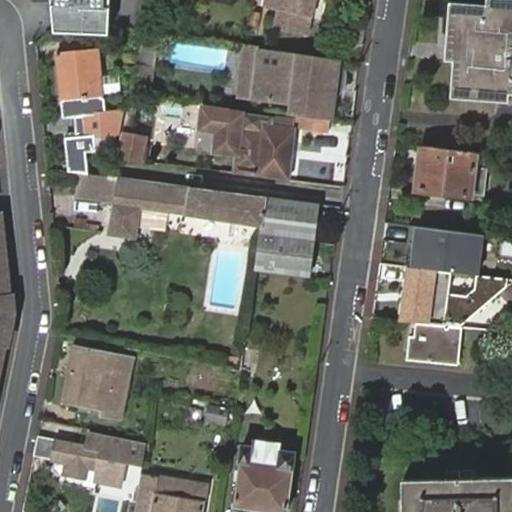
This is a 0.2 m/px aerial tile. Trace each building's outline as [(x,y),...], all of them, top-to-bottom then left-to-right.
[(50,0),(51,6),(105,11),(105,0),(50,0)] [(274,0),(271,9),(285,14),(282,30),(312,38),(316,22),(318,22),(324,0),(274,0)] [(452,2),(448,46),(468,47),(467,62),(454,61),(451,98),(507,103),(507,92),(511,92),(511,4),(487,3),(487,6),(452,2)] [(51,6),(54,33),(104,38),(105,11),(51,6)] [(153,62),(158,32),(143,30),(139,60),(153,62)] [(256,101),(264,48),(257,47),(249,46),(241,99),(256,101)] [(468,47),(448,46),(446,60),(454,61),(467,62),(468,47)] [(66,140),(68,171),(76,172),(88,174),(85,156),(98,155),(96,136),(119,135),(122,112),(106,114),(105,101),(100,96),(97,48),(57,53),(62,104),(68,103),(70,122),(76,121),(76,139),(66,140)] [(337,99),(327,98),(333,59),(264,48),(256,101),(290,106),(289,116),(294,117),(330,122),(334,122),(337,101),(337,99)] [(344,92),(345,90),(345,88),(346,87),(346,85),(347,82),(347,80),(347,76),(347,74),(347,72),(347,70),(346,68),(345,66),(345,64),(343,62),(342,60),(333,59),(327,98),(337,99),(337,101),(338,100),(341,96),(342,94),(344,92)] [(148,98),(150,83),(132,81),(129,96),(148,98)] [(64,123),(70,122),(68,103),(62,104),(64,123)] [(233,174),(289,182),(296,129),(293,128),(294,122),(218,112),(213,150),(226,152),(226,153),(236,155),(233,174)] [(294,122),(293,128),(296,129),(328,132),(330,122),(294,117),(294,122)] [(125,137),(121,160),(144,162),(147,140),(125,137)] [(472,167),(474,152),(422,146),(418,188),(470,193),(470,196),(484,197),(487,169),(472,167)] [(117,178),(88,174),(76,172),(74,189),(115,194),(117,178)] [(269,198),(117,178),(115,194),(110,234),(138,237),(142,207),(264,225),(269,198)] [(310,277),(318,205),(269,198),(264,225),(257,268),(310,277)] [(0,211),(0,376),(13,312),(1,211),(0,211)] [(487,234),(417,226),(412,267),(438,270),(483,274),(487,234)] [(412,267),(407,266),(401,322),(415,324),(433,325),(438,270),(412,267)] [(458,366),(462,328),(433,325),(415,324),(414,337),(407,337),(404,361),(458,366)] [(90,340),(76,337),(63,398),(104,407),(103,413),(122,417),(130,374),(104,369),(107,354),(88,349),(90,340)] [(104,369),(130,374),(133,359),(107,354),(104,369)] [(209,405),(208,421),(230,422),(232,407),(209,405)] [(142,464),(145,443),(91,432),(89,446),(39,436),(35,455),(67,461),(65,471),(84,475),(86,466),(99,468),(97,478),(119,483),(124,459),(142,464)] [(245,446),(236,506),(269,511),(288,511),(298,453),(284,451),(285,446),(257,442),(256,447),(245,446)] [(84,475),(97,478),(99,468),(86,466),(84,475)] [(133,511),(198,511),(202,491),(204,480),(160,473),(159,478),(140,475),(133,511)] [(511,511),(511,476),(401,479),(401,511),(511,511)]
